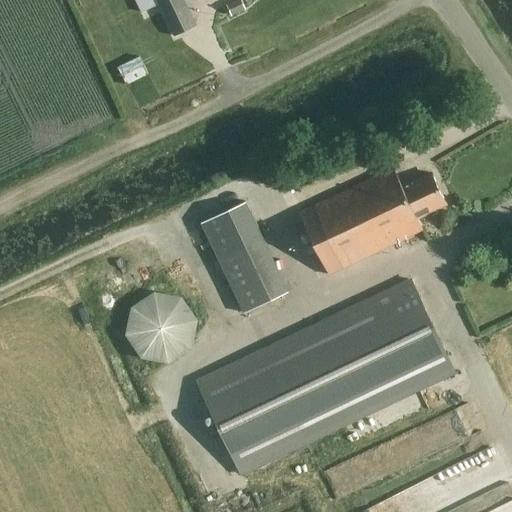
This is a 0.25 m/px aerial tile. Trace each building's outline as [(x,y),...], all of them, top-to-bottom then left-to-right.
[(197,27),(184,0),(157,0),(175,37),(197,27)] [(246,11),(241,0),(240,0),(227,6),(232,18),(246,11)] [(158,97),(139,59),(119,69),(127,86),(133,82),(144,104),(158,97)] [(403,187),(394,169),(300,213),(329,275),(423,230),(417,218),(446,204),(432,173),(403,187)] [(247,201),(202,223),(245,313),(290,292),(247,201)] [(455,373),(411,280),(197,381),(241,475),(455,373)] [(182,298),(155,293),(132,309),(127,336),(142,360),(169,365),(193,349),(198,321),(182,298)]
